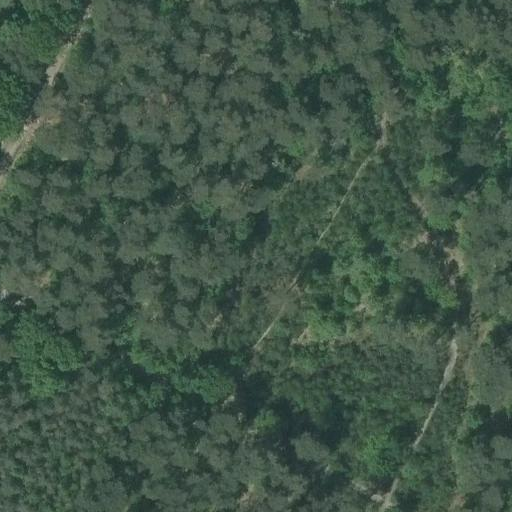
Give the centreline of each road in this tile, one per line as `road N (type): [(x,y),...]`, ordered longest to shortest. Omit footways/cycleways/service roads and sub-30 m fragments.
road 1 (track): [(0,272),(217,393)]
road 2 (track): [(0,139),(69,19)]
